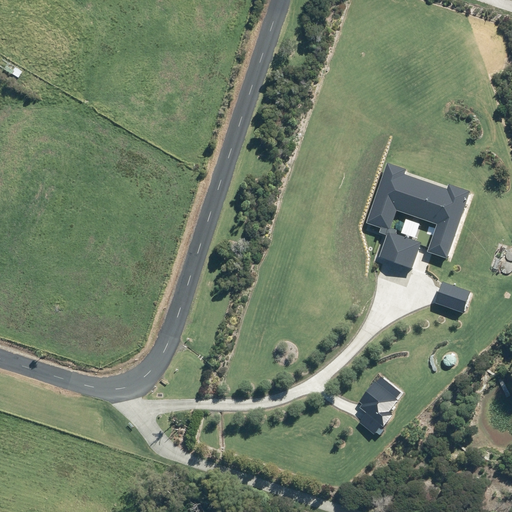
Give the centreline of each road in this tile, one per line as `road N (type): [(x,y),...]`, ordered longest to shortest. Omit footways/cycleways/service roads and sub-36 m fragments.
road 1 (unclassified): [(279,0),(163,357),(130,386),(106,391),(0,356)]
road 2 (track): [(142,403),(255,405),(325,377),(365,337),(392,280)]
road 3 (track): [(130,386),(168,442),(367,511)]
